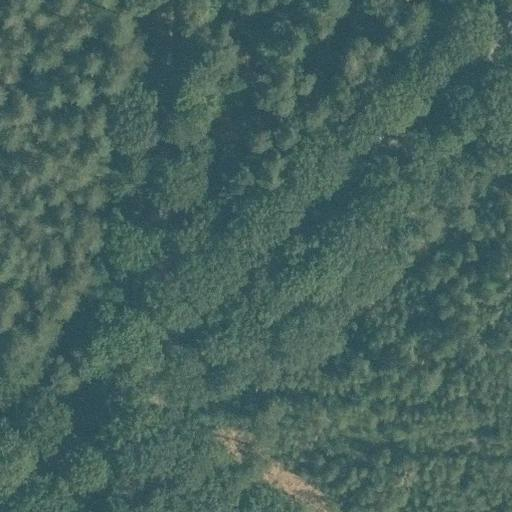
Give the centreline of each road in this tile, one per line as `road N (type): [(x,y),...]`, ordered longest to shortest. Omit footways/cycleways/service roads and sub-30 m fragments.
road 1 (secondary): [(0,489),(511,19)]
road 2 (track): [(161,341),(157,217),(179,109),(166,64),(168,0)]
road 3 (track): [(101,397),(214,511)]
